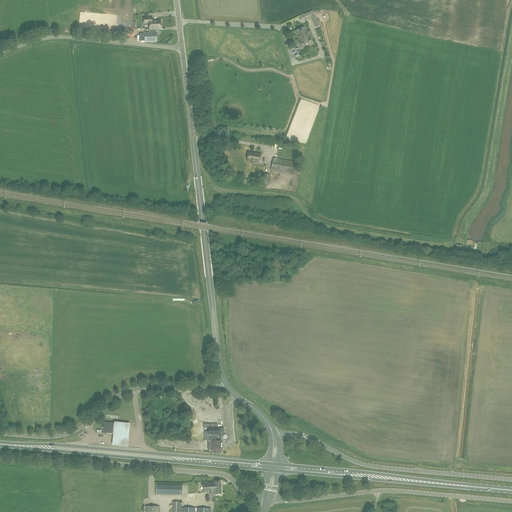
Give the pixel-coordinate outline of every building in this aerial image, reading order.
[(308,19),(315,15),(313,11),(306,15),(303,16),(304,20),(307,18),(308,19)] [(152,21),(152,18),(143,18),(143,24),(149,24),(149,30),(160,29),(160,21),(152,21)] [(125,22),(125,29),(125,35),(134,35),(134,22),(125,22)] [(303,36),(308,34),(304,26),(295,31),(299,40),(304,38),(303,36)] [(156,42),(156,32),(144,33),(145,35),(140,35),(140,41),(145,40),(145,43),(156,42)] [(304,38),(299,40),(300,42),(299,42),(302,48),(313,43),(310,37),(309,37),(308,34),(303,36),(304,38)] [(314,87),(311,97),(322,100),(325,91),(314,87)] [(255,153),(253,153),(248,152),(246,161),(259,163),(260,154),(255,153)] [(274,158),(273,158),(271,171),(294,175),(297,162),(276,159),(274,158)] [(102,433),(113,434),(114,423),(105,422),(103,424),(102,433)] [(114,422),(114,423),(113,434),(112,442),(112,445),(128,447),(128,443),(130,423),(114,422)] [(220,426),(217,426),(217,424),(208,424),(208,426),(208,440),(209,440),(209,446),(211,446),(211,454),(222,454),(222,450),(222,441),(221,441),(221,434),(223,434),(223,429),(220,429),(220,426)] [(221,494),(220,481),(215,481),(215,482),(203,483),(203,492),(210,492),(210,494),(215,494),(221,494)] [(198,493),(197,484),(181,486),(157,485),(156,494),(181,495),(198,493)] [(180,511),(181,502),(172,502),(171,511),(180,511)]
